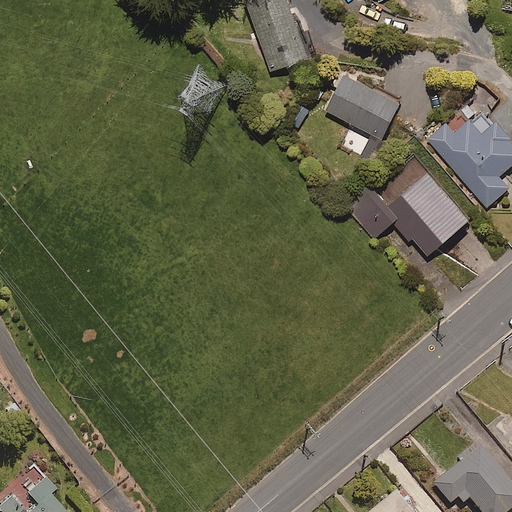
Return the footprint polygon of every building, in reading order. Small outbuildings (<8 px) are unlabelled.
[(305,53),(286,0),(244,0),(268,66),(305,53)] [(381,128),(396,96),(339,69),(321,106),(368,129),(358,159),(375,165),(387,130),(381,128)] [(480,125),(469,113),(453,127),(445,119),(425,136),(484,206),(509,185),(497,170),(511,157),(511,140),(491,116),(480,125)] [(467,216),(412,155),(389,176),(392,179),(377,192),(366,180),(342,201),(373,236),(392,219),(423,254),(467,216)] [(500,511),(511,502),(511,477),(480,439),(433,479),(450,499),(459,492),(464,498),(470,493),(485,511),(500,511)] [(0,502),(0,505),(5,511),(71,511),(52,489),(58,484),(48,472),(28,488),(39,500),(27,511),(14,492),(0,502)] [(419,511),(397,485),(364,511),(419,511)]
